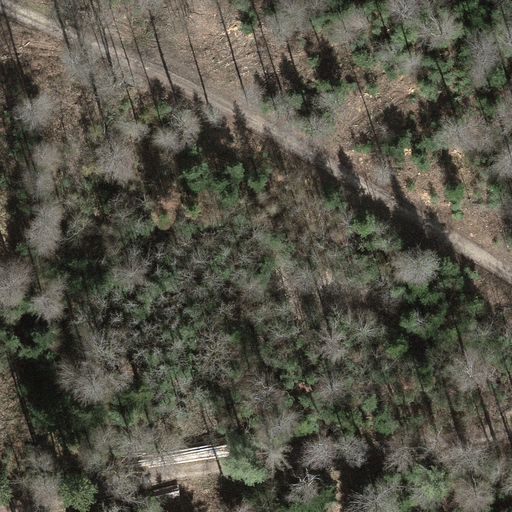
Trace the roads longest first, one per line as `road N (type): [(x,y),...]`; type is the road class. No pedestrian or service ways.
road 1 (track): [(0,5),(200,95),(511,272)]
road 2 (track): [(2,511),(511,422)]
